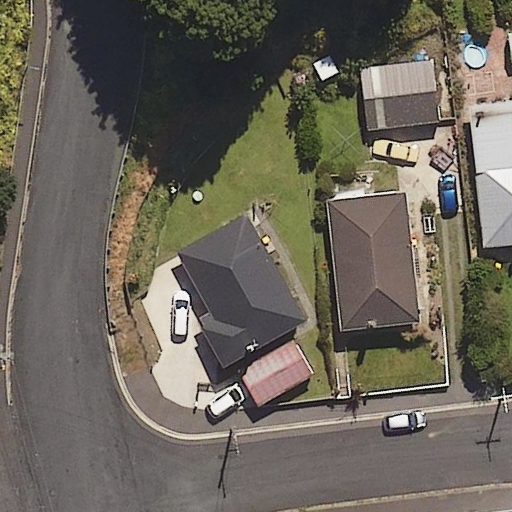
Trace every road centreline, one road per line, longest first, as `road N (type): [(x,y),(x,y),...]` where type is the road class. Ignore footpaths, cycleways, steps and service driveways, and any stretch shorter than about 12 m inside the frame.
road 1 (unclassified): [(85,494),(57,335),(93,0)]
road 2 (residential): [(85,494),(511,443)]
